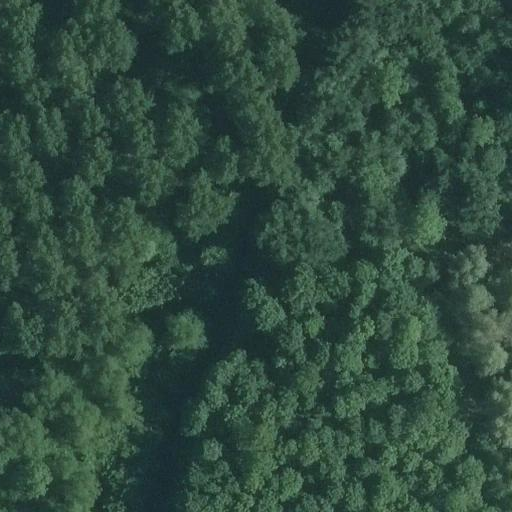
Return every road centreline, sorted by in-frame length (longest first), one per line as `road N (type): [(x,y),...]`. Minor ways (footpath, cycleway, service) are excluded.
road 1 (track): [(154,511),(238,295),(335,0)]
road 2 (track): [(511,217),(0,367)]
